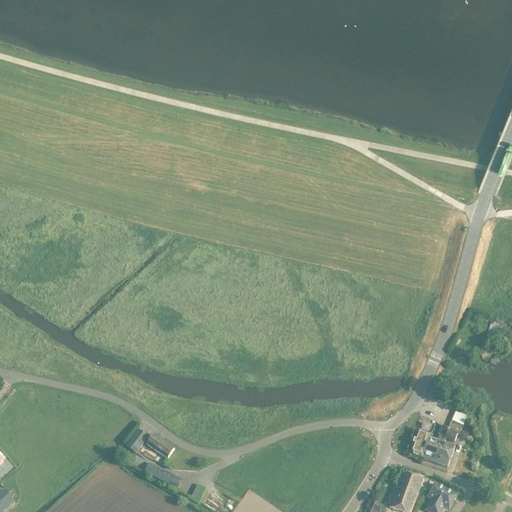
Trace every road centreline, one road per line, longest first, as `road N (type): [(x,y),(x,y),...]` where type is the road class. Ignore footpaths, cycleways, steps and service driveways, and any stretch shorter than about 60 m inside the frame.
road 1 (track): [(464,206),(189,145),(0,91)]
road 2 (unclassified): [(0,370),(114,398),(184,444),(219,453),(320,424),(384,425)]
road 3 (tertiary): [(384,425),(403,416),(434,358),(480,209)]
road 4 (tertiary): [(511,498),(383,453)]
